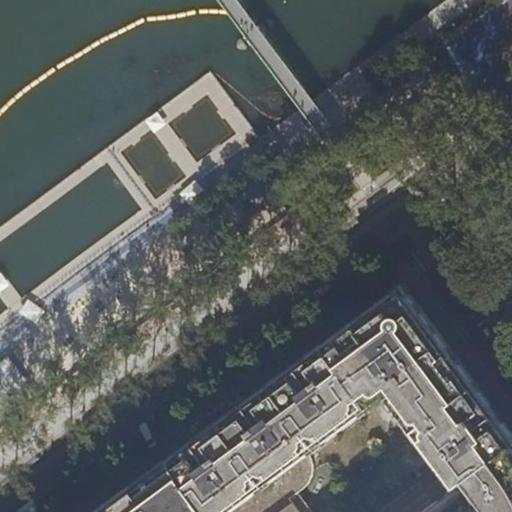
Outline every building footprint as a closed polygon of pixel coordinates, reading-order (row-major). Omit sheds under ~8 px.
[(446,342),(404,288),(358,321),(446,443),(440,447),(462,477),(511,441),(511,430),(487,397),(446,342)] [(446,443),(358,321),(326,345),(368,402),(386,389),(393,383),(397,389),(440,447),(446,443)] [(212,511),(233,511),(311,453),(311,452),(309,450),(307,447),(368,402),(326,345),(288,373),(265,390),(216,426),(187,448),(172,459),(212,511)] [(372,408),(390,394),(386,389),(368,402),(372,408)] [(440,447),(397,389),(390,394),(434,452),(440,447)] [(311,453),(372,408),(368,402),(307,447),(309,450),(311,452),(311,453)] [(465,481),(511,446),(511,441),(462,477),(465,481)] [(493,511),(511,498),(511,446),(465,481),(459,485),(422,511),(493,511)] [(462,477),(440,447),(434,452),(456,482),(462,477)] [(302,511),(290,496),(298,492),(302,489),(305,485),(308,481),(310,476),(312,472),(312,467),(313,459),(311,453),(233,511),(302,511)] [(142,481),(171,460),(169,457),(140,478),(142,481)] [(210,511),(171,460),(142,481),(136,486),(107,507),(105,508),(102,510),(101,511),(100,511),(210,511)] [(465,481),(462,477),(456,482),(459,485),(465,481)] [(107,507),(136,486),(134,483),(105,504),(107,507)] [(511,511),(511,498),(493,511),(511,511)]
